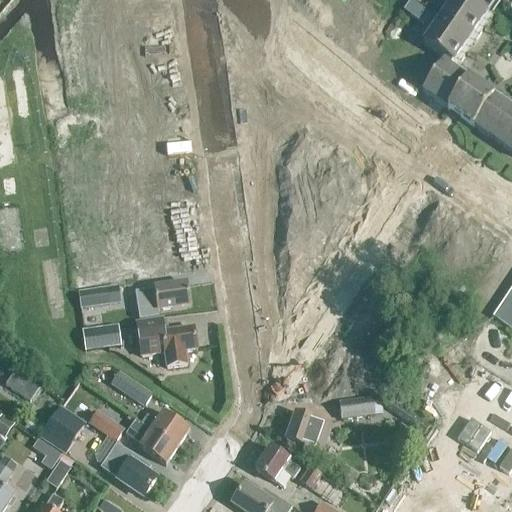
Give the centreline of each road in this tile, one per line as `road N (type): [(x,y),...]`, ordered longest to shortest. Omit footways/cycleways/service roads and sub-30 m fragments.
road 1 (residential): [(255,408),(195,0)]
road 2 (residential): [(255,408),(416,151),(414,135)]
road 3 (residential): [(414,135),(247,0)]
road 4 (residential): [(188,511),(255,408)]
